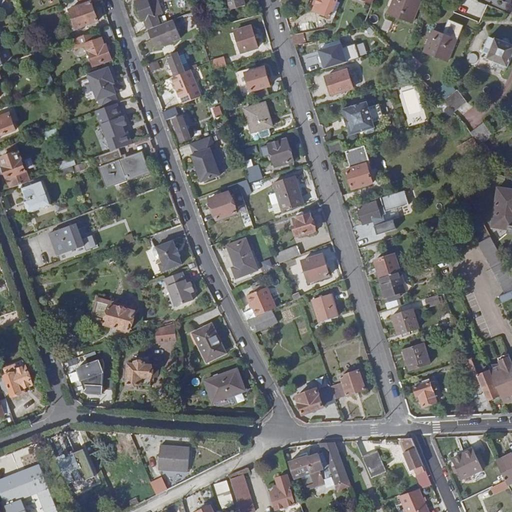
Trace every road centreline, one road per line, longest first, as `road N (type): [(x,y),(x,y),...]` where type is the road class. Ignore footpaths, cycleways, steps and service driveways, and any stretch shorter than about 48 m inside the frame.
road 1 (unclassified): [(289,433),(204,256),(112,0)]
road 2 (unclassified): [(402,427),(270,0)]
road 3 (unclassified): [(272,432),(60,414)]
road 4 (unclassified): [(60,414),(0,232)]
road 5 (unclassified): [(272,432),(256,450),(135,511)]
